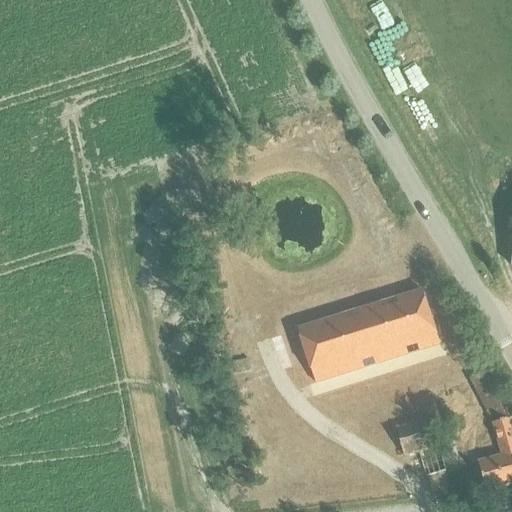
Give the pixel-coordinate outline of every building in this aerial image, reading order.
[(205,221),(193,223),(196,242),(209,240),(205,221)] [(315,384),(439,345),(422,292),(298,331),(315,384)] [(493,424),(511,419),(511,418),(493,380),(474,348),(462,354),(473,378),(469,379),(493,424)] [(248,361),(228,364),(230,376),(250,373),(248,361)] [(450,375),(463,398),(475,392),(462,369),(450,375)] [(511,419),(493,424),(502,457),(478,464),(486,494),(511,486),(511,419)] [(425,477),(445,472),(430,420),(396,430),(403,457),(418,453),(425,477)]
